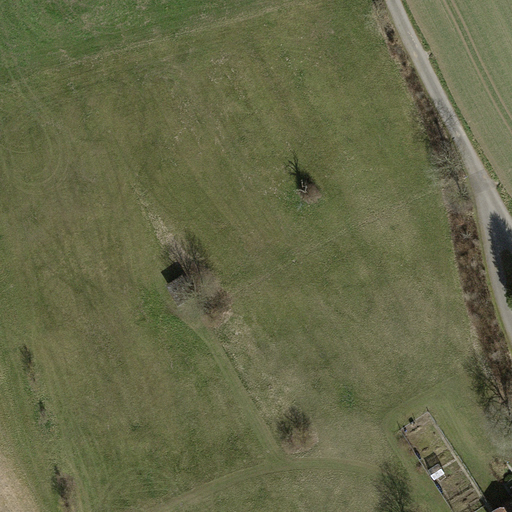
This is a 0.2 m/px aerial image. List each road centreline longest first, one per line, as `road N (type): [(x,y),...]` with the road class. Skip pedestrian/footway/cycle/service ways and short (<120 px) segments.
road 1 (residential): [(489,209),(395,0)]
road 2 (residential): [(489,209),(511,352)]
